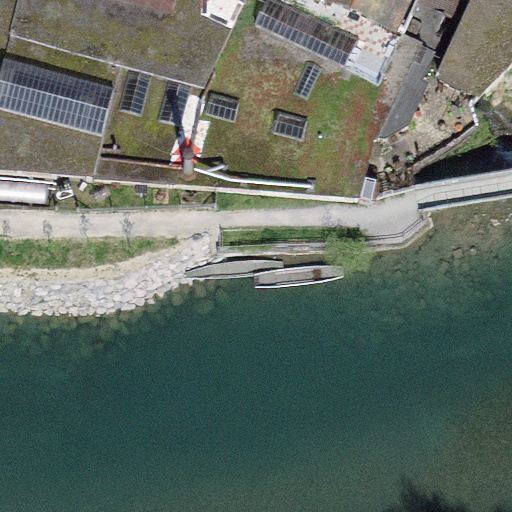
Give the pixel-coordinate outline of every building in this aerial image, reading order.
[(0,0),(0,175),(91,182),(116,72),(196,93),(219,0),(0,0)] [(116,72),(91,182),(357,202),(373,141),(385,145),(409,131),(428,90),(421,87),(433,58),(426,55),(391,37),(387,46),(299,0),(219,0),(196,93),(116,72)] [(299,0),(387,46),(391,37),(408,0),(299,0)] [(445,16),(451,0),(408,0),(391,37),(426,55),(445,16)] [(511,66),(511,0),(482,0),(443,86),(481,101),(511,66)]
